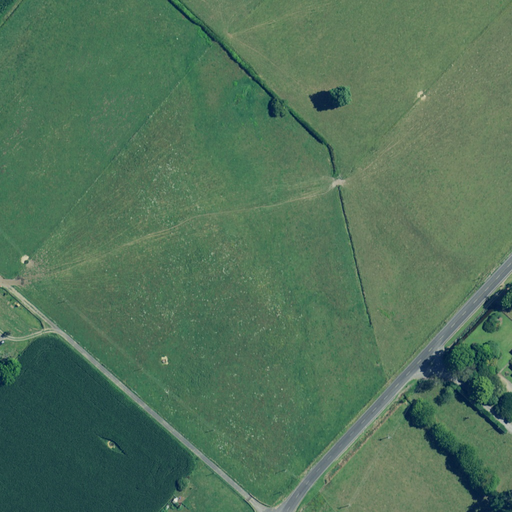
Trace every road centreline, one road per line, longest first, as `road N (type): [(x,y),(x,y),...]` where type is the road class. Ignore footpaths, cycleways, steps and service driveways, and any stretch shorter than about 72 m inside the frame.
road 1 (track): [(0,278),(270,511)]
road 2 (tertiary): [(511,261),(314,470),(284,511)]
